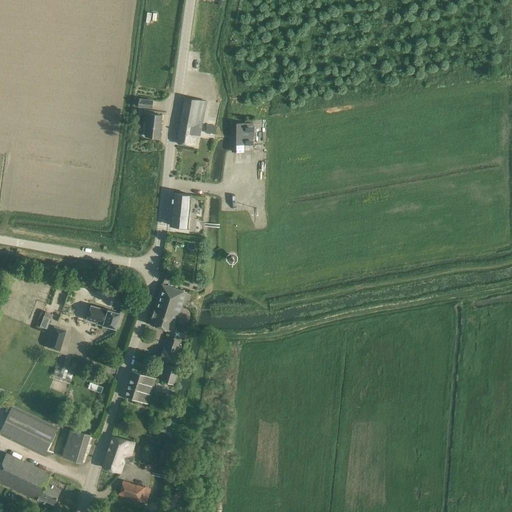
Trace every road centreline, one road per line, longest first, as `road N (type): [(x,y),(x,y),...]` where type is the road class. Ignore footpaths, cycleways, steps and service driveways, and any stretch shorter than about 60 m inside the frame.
road 1 (tertiary): [(151,266),(191,0)]
road 2 (tertiary): [(80,511),(149,296),(151,266)]
road 3 (unclassified): [(151,266),(0,239)]
